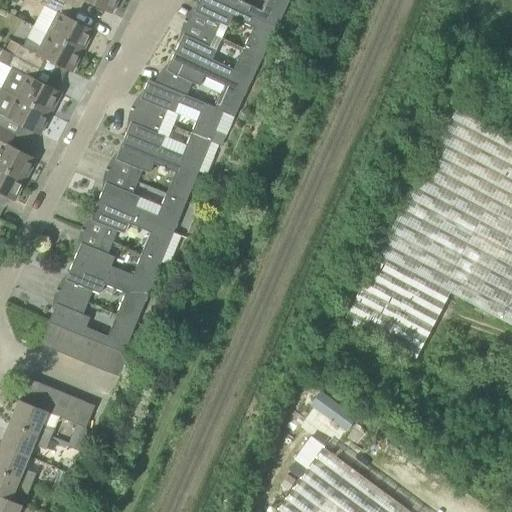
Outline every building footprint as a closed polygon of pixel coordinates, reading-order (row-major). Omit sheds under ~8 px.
[(47,33),(83,52),(93,31),(67,17),(72,7),(70,6),(62,1),(59,0),(42,0),(40,4),(57,12),(47,33)] [(73,0),(70,6),(72,7),(80,11),(85,0),(111,13),(118,0),(73,0)] [(200,0),(198,4),(189,23),(205,30),(215,35),(221,24),(228,27),(232,17),(254,28),(243,49),(263,58),(277,28),(217,0),(200,0)] [(217,0),(277,28),(290,0),(266,0),(262,11),(240,1),(240,0),(217,0)] [(180,43),(175,52),(249,87),(263,58),(243,49),(233,70),(212,60),(217,50),(210,47),(215,35),(205,30),(189,23),(180,43)] [(11,40),(5,51),(14,56),(38,68),(45,59),(72,72),(83,52),(47,33),(40,46),(27,39),(23,47),(11,40)] [(14,56),(5,51),(3,51),(0,56),(0,62),(11,68),(1,89),(50,114),(61,93),(33,79),(38,68),(14,56)] [(175,52),(160,85),(185,96),(191,82),(200,86),(204,76),(225,86),(215,108),(224,112),(235,117),(249,87),(175,52)] [(144,91),(136,111),(162,122),(167,110),(175,113),(179,103),(200,112),(191,134),(211,142),(219,145),(223,147),(227,135),(216,131),(217,128),(223,112),(224,112),(215,108),(214,108),(185,96),(160,85),(149,80),(144,91)] [(0,127),(7,132),(8,131),(0,128),(6,117),(40,135),(50,114),(1,89),(0,90),(0,127)] [(450,293),(511,325),(511,135),(456,107),(378,255),(342,322),(414,361),(450,293)] [(127,132),(123,141),(199,172),(202,165),(207,153),(214,156),(215,156),(219,145),(211,142),(191,134),(183,153),(182,155),(161,146),(163,141),(165,137),(158,134),(162,122),(136,111),(131,122),(127,132)] [(0,127),(0,166),(25,180),(36,159),(2,142),(7,132),(0,127)] [(127,178),(138,182),(143,170),(150,173),(154,164),(175,173),(166,194),(186,202),(199,172),(123,141),(116,159),(132,166),(127,178)] [(0,193),(14,201),(25,180),(0,166),(0,193)] [(138,182),(127,178),(123,189),(106,183),(99,201),(174,232),(186,202),(166,194),(158,216),(136,207),(140,197),(133,194),(138,182)] [(94,213),(91,220),(107,227),(103,238),(113,242),(118,231),(125,234),(127,228),(129,224),(151,233),(142,254),(161,263),(168,266),(169,266),(174,255),(173,254),(166,252),(174,233),(174,232),(99,201),(95,211),(94,213)] [(81,243),(77,253),(74,262),(149,293),(161,263),(142,254),(133,276),(111,267),(115,257),(108,254),(113,242),(103,238),(98,250),(81,243)] [(66,280),(61,292),(78,299),(88,303),(93,291),(100,294),(104,284),(125,293),(117,315),(137,323),(143,307),(149,293),(74,262),(69,272),(66,280)] [(49,321),(48,323),(50,324),(62,328),(73,333),(84,337),(95,342),(106,347),(117,351),(124,354),(128,343),(135,327),(135,326),(136,325),(136,324),(137,323),(117,315),(114,322),(113,324),(110,331),(108,336),(98,332),(86,328),(88,323),(89,320),(90,318),(83,315),(88,303),(78,299),(61,292),(56,304),(52,313),(52,314),(51,316),(49,321)] [(62,328),(50,324),(42,345),(53,350),(62,328)] [(73,333),(62,328),(53,350),(64,354),(73,333)] [(84,337),(73,333),(64,354),(75,359),(84,337)] [(95,342),(84,337),(75,359),(86,364),(95,342)] [(106,347),(95,342),(86,364),(97,368),(106,347)] [(117,351),(106,347),(97,368),(109,373),(117,351)] [(129,356),(124,354),(117,351),(109,373),(120,377),(129,356)] [(19,400),(30,405),(39,383),(28,378),(19,400)] [(30,405),(41,409),(50,388),(39,383),(30,405)] [(41,409),(52,414),(61,392),(50,388),(41,409)] [(317,398),(304,389),(278,424),(291,433),(317,398)] [(73,397),(61,392),(52,414),(60,417),(64,419),(73,397)] [(64,419),(75,423),(84,401),(73,397),(64,419)] [(60,417),(52,414),(41,409),(30,405),(19,400),(10,423),(50,440),(52,436),(60,417)] [(95,406),(84,401),(75,423),(86,428),(95,406)] [(0,446),(28,457),(33,445),(46,450),(50,440),(10,423),(0,446)] [(77,450),(83,436),(74,432),(68,447),(77,450)] [(52,436),(50,440),(67,446),(68,443),(52,436)] [(0,446),(0,470),(32,484),(36,474),(24,468),(28,457),(0,446)] [(411,511),(324,447),(276,511),(411,511)] [(0,496),(10,500),(15,489),(28,494),(32,484),(0,470),(0,496)] [(56,478),(51,489),(58,492),(63,481),(56,478)] [(0,511),(18,511),(21,505),(10,500),(0,496),(0,511)]
